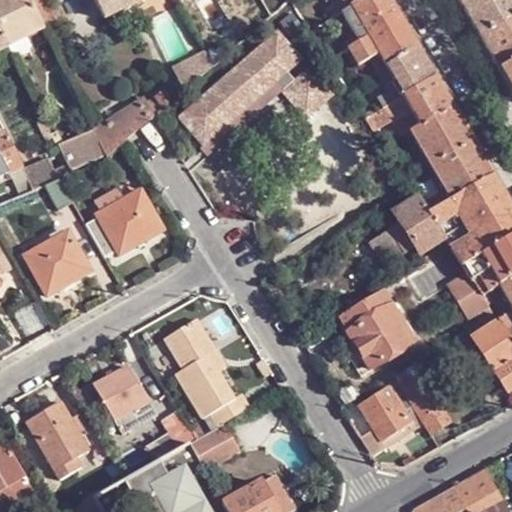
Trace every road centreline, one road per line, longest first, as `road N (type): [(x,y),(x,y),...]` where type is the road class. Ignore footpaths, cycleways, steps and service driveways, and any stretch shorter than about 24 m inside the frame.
road 1 (residential): [(384,504),(225,259)]
road 2 (residential): [(0,386),(225,259)]
road 3 (residential): [(432,0),(511,146)]
road 4 (residential): [(225,259),(142,130)]
road 5 (residential): [(384,504),(511,430)]
